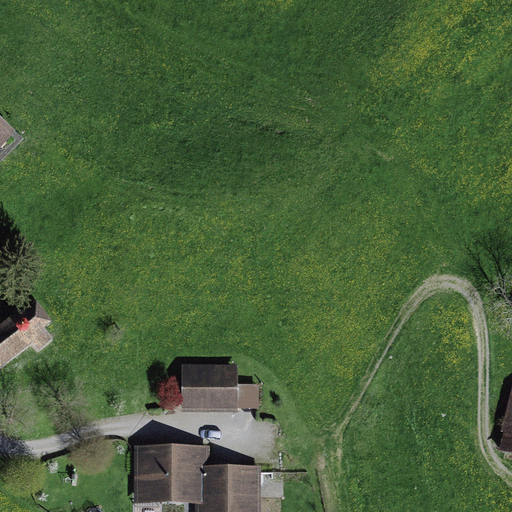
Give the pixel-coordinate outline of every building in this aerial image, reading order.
[(0,149),(15,132),(0,118),(0,149)] [(19,310),(0,325),(0,368),(33,343),(39,350),(53,338),(44,329),(53,322),(36,301),(21,313),(19,310)] [(238,365),(182,365),(182,413),(238,413),(238,409),(238,385),(238,365)] [(259,385),(238,385),(238,409),(259,410),(259,385)] [(511,389),(497,451),(511,455),(511,389)] [(210,446),(135,447),(135,504),(195,505),(195,511),(260,511),(261,467),(210,466),(210,446)]
